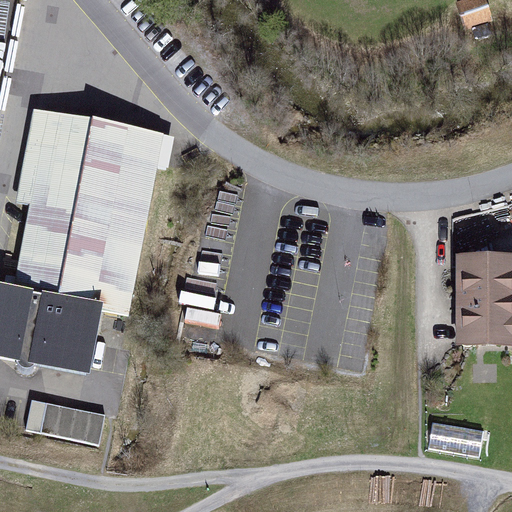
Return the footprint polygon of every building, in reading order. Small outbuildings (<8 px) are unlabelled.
[(488,0),(484,0),(460,8),(470,38),(498,28),(488,0)] [(171,143),(42,119),(26,204),(43,208),(26,295),(0,289),(0,366),(108,387),(121,324),(136,327),(171,143)] [(511,266),(459,267),(459,353),(511,352),(511,266)] [(188,344),(217,345),(218,318),(189,317),(188,344)] [(106,418),(49,409),(44,438),(101,448),(106,418)]
